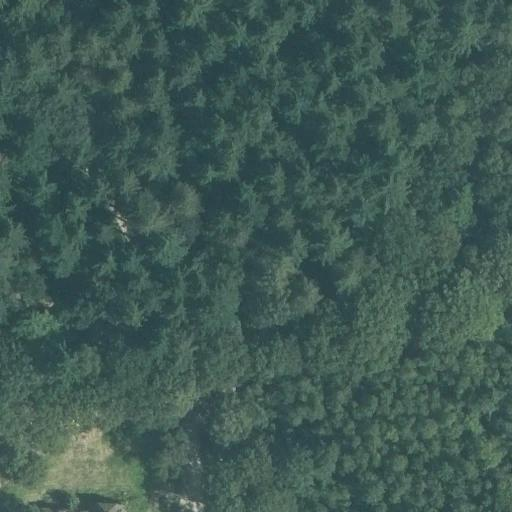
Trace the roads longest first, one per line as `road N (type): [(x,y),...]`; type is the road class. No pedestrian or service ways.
road 1 (track): [(205,395),(126,190),(0,83)]
road 2 (track): [(205,395),(511,306)]
road 3 (track): [(0,430),(205,395)]
road 4 (track): [(244,511),(205,395)]
